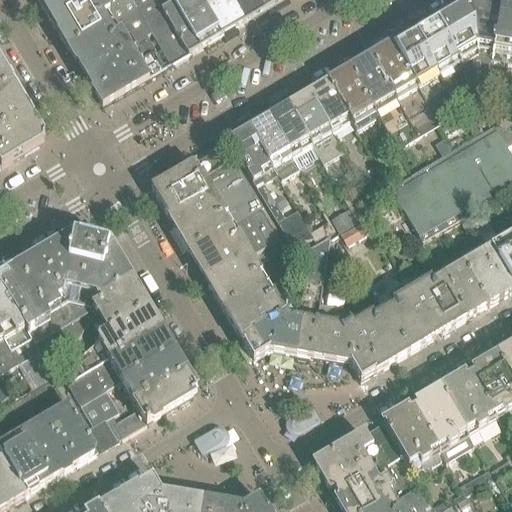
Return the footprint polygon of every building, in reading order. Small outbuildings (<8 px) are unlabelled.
[(34,0),(50,26),(68,56),(114,28),(136,15),(131,5),(127,0),(34,0)] [(139,0),(131,5),(136,15),(151,40),(167,67),(171,73),(202,54),(167,0),(139,0)] [(196,0),(167,0),(202,54),(224,41),(196,0)] [(196,0),(224,41),(245,28),(227,0),(196,0)] [(257,0),(227,0),(245,28),(267,15),(257,0)] [(257,0),(267,15),(288,3),(288,1),(286,0),(257,0)] [(469,13),(437,32),(457,65),(476,53),(469,13)] [(499,19),(469,13),(476,53),(493,56),(499,19)] [(114,28),(68,56),(102,113),(171,73),(167,67),(163,69),(147,42),(151,40),(136,15),(114,28)] [(493,56),(492,59),(497,60),(511,62),(511,20),(499,19),(493,56)] [(437,32),(415,46),(435,81),(458,68),(457,65),(437,32)] [(415,46),(393,58),(415,93),(426,111),(436,128),(458,116),(435,81),(415,46)] [(393,58),(352,83),(373,118),(383,134),(378,138),(392,161),(397,158),(397,157),(439,132),(436,128),(426,111),(415,93),(393,58)] [(0,96),(13,88),(0,66),(0,96)] [(352,83),(332,95),(350,128),(351,131),(373,118),(352,83)] [(0,173),(43,149),(44,141),(13,88),(0,96),(0,173)] [(329,90),(308,102),(331,140),(350,128),(332,95),(329,90)] [(223,91),(211,99),(215,106),(227,99),(223,91)] [(308,102),(289,114),(311,152),(318,163),(323,171),(343,159),(331,140),(308,102)] [(289,114),(269,126),(291,163),(298,175),(318,163),(311,152),(289,114)] [(481,116),(476,118),(479,129),(485,127),(481,116)] [(476,118),(471,120),(474,130),(479,129),(476,118)] [(269,126),(248,138),(272,175),(276,182),(280,188),(298,177),(299,177),(298,175),(291,163),(269,126)] [(453,156),(423,173),(436,195),(506,153),(511,150),(511,137),(492,133),(489,134),(481,139),(475,143),(453,156)] [(230,149),(252,187),(287,245),(294,248),(312,244),(313,244),(297,216),(284,224),(264,190),(275,182),(276,182),(272,175),(248,138),(230,149)] [(446,146),(436,151),(442,161),(451,155),(446,146)] [(221,154),(189,173),(199,189),(198,190),(199,192),(194,195),(201,206),(213,199),(205,185),(230,170),(221,154)] [(511,167),(511,166),(490,178),(503,200),(511,194),(511,167)] [(154,199),(153,200),(168,225),(187,256),(231,229),(220,210),(213,199),(201,206),(194,195),(199,192),(198,190),(199,189),(189,173),(155,193),(155,194),(154,199)] [(410,181),(389,194),(395,205),(408,227),(421,248),(439,238),(426,216),(419,205),(436,195),(423,173),(410,181)] [(490,178),(468,191),(481,213),(495,205),(503,200),(490,178)] [(380,189),(368,197),(378,212),(390,204),(380,189)] [(468,191),(447,204),(460,225),(468,221),(481,213),(468,191)] [(350,199),(344,203),(357,225),(363,221),(350,199)] [(447,204),(426,216),(439,238),(442,236),(460,225),(447,204)] [(231,229),(187,256),(205,286),(223,317),(267,290),(250,261),(264,253),(278,244),(261,215),(233,232),(231,229)] [(472,223),(470,224),(483,245),(495,238),(485,222),(475,228),(472,223)] [(470,224),(461,229),(471,247),(477,243),(482,251),(486,248),(483,245),(470,224)] [(363,227),(340,240),(347,252),(370,239),(363,227)] [(95,306),(130,286),(106,245),(79,238),(62,249),(95,306)] [(511,241),(490,255),(462,271),(487,313),(511,297),(511,241)] [(267,290),(223,317),(240,346),(253,368),(270,358),(310,364),(317,322),(319,311),(328,255),(330,243),(313,252),(307,256),(301,305),(290,317),(286,319),(285,318),(284,319),(268,291),(267,290)] [(95,306),(62,249),(38,263),(63,306),(92,316),(98,312),(95,306)] [(92,316),(63,306),(38,263),(18,275),(64,353),(79,343),(89,325),(86,320),(92,316)] [(462,271),(443,283),(468,324),(487,313),(462,271)] [(404,273),(398,276),(405,286),(410,284),(404,273)] [(64,353),(18,275),(0,285),(0,291),(37,357),(50,350),(55,358),(64,353)] [(398,276),(394,278),(400,289),(405,286),(398,276)] [(317,322),(310,364),(350,371),(360,388),(380,376),(409,359),(382,314),(353,332),(349,324),(353,321),(347,311),(343,314),(349,285),(339,283),(334,313),(319,311),(317,322)] [(411,297),(382,314),(409,359),(437,342),(468,324),(443,283),(432,289),(430,285),(411,297)] [(147,315),(130,286),(95,306),(98,312),(92,316),(106,339),(147,315)] [(37,357),(0,291),(0,339),(19,372),(28,388),(48,376),(37,357)] [(108,367),(160,337),(147,315),(106,339),(95,346),(74,365),(82,381),(108,367)] [(121,389),(172,358),(160,337),(108,367),(121,389)] [(19,372),(0,339),(0,380),(1,382),(19,372)] [(511,386),(511,353),(498,362),(511,386)] [(134,410),(185,378),(172,358),(121,389),(134,410)] [(440,396),(468,443),(511,416),(511,386),(498,362),(440,396)] [(121,389),(108,367),(82,381),(79,383),(94,404),(105,398),(121,389)] [(122,445),(193,404),(192,402),(193,396),(195,395),(185,378),(134,410),(138,416),(115,429),(113,431),(122,445)] [(85,438),(68,410),(67,411),(56,393),(55,394),(51,386),(29,400),(72,475),(96,461),(83,439),(85,438)] [(438,460),(468,443),(440,396),(383,430),(402,461),(411,477),(421,471),(424,476),(442,466),(438,460)] [(122,445),(113,431),(115,429),(112,423),(118,419),(105,398),(94,404),(79,413),(93,433),(105,455),(122,445)] [(72,475),(29,400),(18,407),(17,406),(0,416),(0,437),(6,449),(0,452),(0,460),(26,502),(72,475)] [(312,432),(318,428),(318,427),(315,422),(312,416),(311,416),(294,426),(292,428),(291,431),(292,434),(294,437),(296,438),(299,438),(302,437),(312,432)] [(387,471),(402,461),(383,430),(314,471),(338,511),(382,511),(397,504),(386,486),(393,482),(387,471)] [(105,455),(93,433),(85,438),(83,439),(96,461),(105,455)] [(202,459),(218,449),(221,447),(222,444),(222,441),(220,438),(218,437),(214,437),(212,438),(196,449),(196,450),(195,450),(196,450),(201,459),(202,459)] [(495,486),(511,474),(511,457),(506,462),(508,466),(490,478),(495,486)] [(0,511),(8,511),(26,502),(0,460),(0,511)] [(491,471),(486,462),(482,465),(487,473),(491,471)] [(200,511),(201,507),(162,500),(152,484),(104,511),(200,511)] [(431,511),(419,491),(397,504),(382,511),(431,511)] [(457,509),(465,504),(463,499),(454,504),(457,509)]
